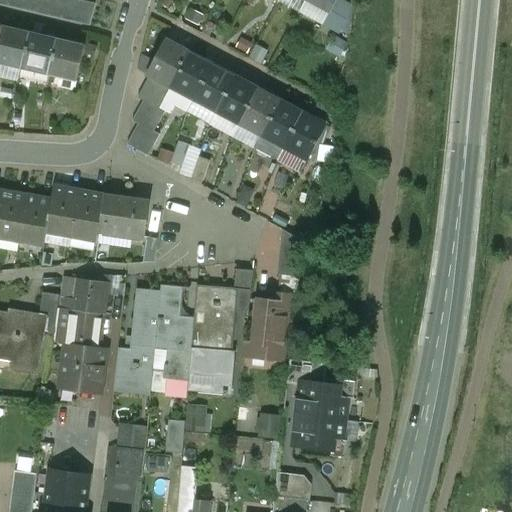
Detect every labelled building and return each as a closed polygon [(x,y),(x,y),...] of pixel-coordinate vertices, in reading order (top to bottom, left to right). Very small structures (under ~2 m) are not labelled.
[(96,4),(77,0),(0,0),(0,5),(90,26),(96,4)] [(336,0),(308,0),(330,12),(336,0)] [(31,34),(3,27),(0,41),(0,64),(22,70),(31,34)] [(59,40),(31,34),(22,70),(50,76),(59,40)] [(87,47),(59,40),(50,76),(78,83),(87,47)] [(166,42),(147,76),(149,77),(170,88),(171,88),(189,54),(166,42)] [(212,67),(189,54),(171,88),(194,100),(212,67)] [(235,79),(212,67),(194,100),(217,112),(235,79)] [(170,88),(149,77),(144,87),(165,99),(170,88)] [(257,90),(235,79),(217,112),(239,123),(257,90)] [(165,99),(144,87),(138,98),(144,101),(159,109),(160,109),(165,99)] [(257,90),(239,123),(262,135),(280,102),(257,90)] [(159,109),(144,101),(139,111),(160,122),(165,112),(160,109),(159,109)] [(302,114),(280,102),(262,135),(279,144),(284,147),(302,114)] [(160,122),(139,111),(132,122),(138,125),(139,124),(154,133),(154,132),(160,122)] [(325,126),(302,114),(284,147),(308,159),(325,126)] [(154,133),(139,124),(138,125),(133,134),(154,146),(160,135),(154,132),(154,133)] [(154,146),(133,134),(127,145),(148,156),(154,146)] [(279,144),(262,135),(254,149),(272,158),(279,144)] [(178,142),(171,164),(182,168),(189,146),(178,142)] [(209,162),(198,158),(191,179),(202,182),(209,162)] [(79,192),(55,187),(52,201),(47,231),(71,236),(79,192)] [(27,197),(3,192),(0,207),(0,236),(19,240),(27,197)] [(105,196),(79,192),(71,236),(97,240),(105,196)] [(150,203),(105,196),(100,232),(145,239),(150,203)] [(52,201),(27,197),(19,240),(44,245),(47,231),(52,201)] [(304,242),(282,230),(277,275),(300,278),(304,242)] [(158,239),(148,238),(144,263),(155,262),(158,239)] [(73,278),(65,277),(61,298),(74,299),(77,279),(73,278)] [(107,283),(77,279),(74,299),(73,310),(103,314),(107,283)] [(184,288),(162,286),(161,291),(156,348),(167,349),(165,378),(167,379),(189,381),(190,372),(195,318),(181,317),(184,288)] [(239,290),(198,287),(195,318),(190,372),(229,376),(234,324),(235,325),(239,290)] [(138,289),(132,350),(119,348),(116,381),(152,384),(156,348),(161,291),(138,289)] [(60,295),(42,292),(39,318),(45,319),(42,332),(55,334),(58,309),(60,295)] [(290,296),(276,294),(276,302),(289,303),(290,296)] [(74,299),(61,298),(60,308),(73,310),(74,299)] [(276,302),(259,300),(254,344),(265,345),(263,358),(282,361),(289,303),(276,302)] [(73,310),(60,308),(60,309),(58,309),(55,334),(54,340),(66,341),(61,384),(75,385),(75,390),(101,392),(106,351),(99,350),(103,314),(73,310)] [(18,318),(0,314),(0,348),(17,352),(15,365),(36,368),(42,332),(45,319),(39,318),(18,314),(18,318)] [(167,349),(156,348),(152,391),(164,392),(165,379),(167,379),(165,378),(167,349)] [(301,382),(325,385),(327,364),(290,360),(287,384),(301,386),(301,382)] [(301,382),(301,386),(297,416),(345,421),(349,388),(325,385),(301,382)] [(59,406),(47,404),(45,420),(57,422),(59,406)] [(190,431),(212,431),(213,404),(191,404),(190,431)] [(281,438),(286,416),(265,412),(261,434),(281,438)] [(345,421),(297,416),(294,446),(341,451),(345,421)] [(189,451),(189,420),(172,420),(172,451),(189,451)] [(170,471),(170,458),(152,457),(152,471),(170,471)] [(84,511),(89,477),(50,471),(44,511),(84,511)] [(305,476),(278,473),(276,497),(310,501),(312,485),(305,476)] [(35,478),(17,476),(16,486),(18,486),(34,488),(35,478)] [(30,511),(34,488),(18,486),(14,511),(30,511)] [(194,511),(195,499),(179,498),(178,511),(194,511)]
